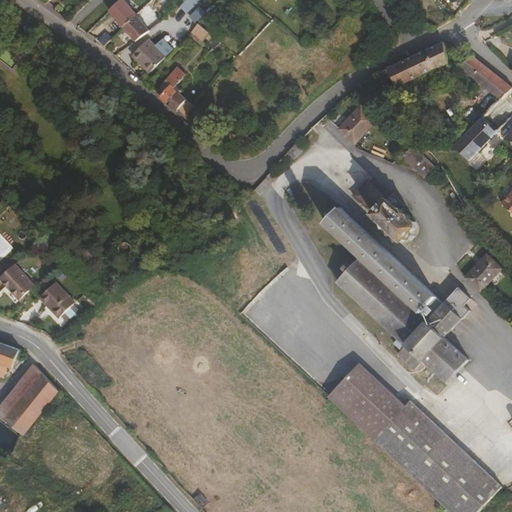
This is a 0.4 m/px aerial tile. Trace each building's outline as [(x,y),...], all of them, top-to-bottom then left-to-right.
[(139,22),(144,18),(137,9),(132,14),(120,0),(117,0),(106,11),(120,26),(114,32),(117,35),(122,30),(131,40),(145,28),(139,22)] [(137,9),(128,0),(120,0),(132,14),(137,9)] [(211,35),(195,23),(187,30),(204,43),(211,35)] [(399,85),(449,60),(445,40),(381,72),(385,81),(394,76),(399,85)] [(160,56),(143,41),(129,55),(146,71),(160,56)] [(511,87),(511,84),(493,69),(470,52),(465,57),(468,59),(463,65),(501,99),(511,87)] [(181,116),(182,115),(191,105),(178,94),(172,89),(175,86),(185,75),(177,68),(164,81),(168,85),(158,96),(173,109),(181,116)] [(356,142),(378,119),(364,105),(342,128),(356,142)] [(472,160),(501,129),(485,115),(456,146),(472,160)] [(297,157),(306,148),(300,142),(291,151),(297,157)] [(438,165),(415,144),(404,156),(427,176),(438,165)] [(287,163),(294,156),(289,152),(283,159),(287,163)] [(406,214),(404,208),(399,208),(370,180),(356,195),(384,223),(387,228),(391,228),(393,234),(399,235),(401,241),(406,241),(410,237),(415,239),(419,236),(417,230),(420,226),(419,221),(414,221),(412,214),(406,214)] [(449,304),(342,207),(328,223),(434,321),(449,304)] [(345,277),(360,261),(353,256),(339,271),(345,277)] [(486,293),(496,283),(500,286),(511,274),(493,256),(471,279),(486,293)] [(451,337),(434,321),(432,322),(363,258),(360,261),(345,277),(343,279),(452,381),(473,359),(450,338),(451,337)] [(44,279),(24,259),(4,279),(24,299),(44,279)] [(452,381),(343,279),(341,281),(451,383),(452,381)] [(79,302),(59,281),(43,296),(63,318),(64,316),(78,303),(79,302)] [(451,337),(481,304),(464,288),(449,304),(434,321),(451,337)] [(82,313),(85,309),(82,306),(81,306),(78,303),(64,316),(68,320),(67,320),(70,324),(74,320),(74,319),(80,313),(82,313)] [(25,352),(0,342),(0,362),(16,368),(17,366),(20,367),(27,359),(25,352)] [(0,373),(12,378),(16,368),(0,362),(0,373)] [(0,415),(10,423),(48,376),(40,367),(39,366),(0,413),(0,415)] [(376,441),(409,406),(364,366),(333,400),(376,441)] [(28,437),(64,393),(48,376),(10,423),(28,437)] [(484,511),(506,489),(413,401),(409,406),(376,441),(451,511),(484,511)]
